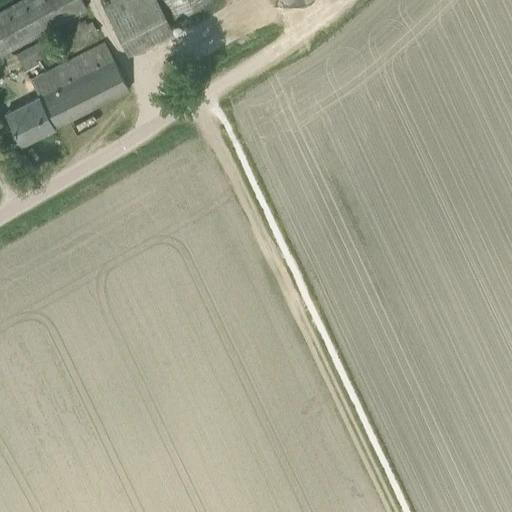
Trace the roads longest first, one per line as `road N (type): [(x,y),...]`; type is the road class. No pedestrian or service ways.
road 1 (track): [(197,98),(392,511)]
road 2 (unclassified): [(0,214),(197,98),(337,0)]
